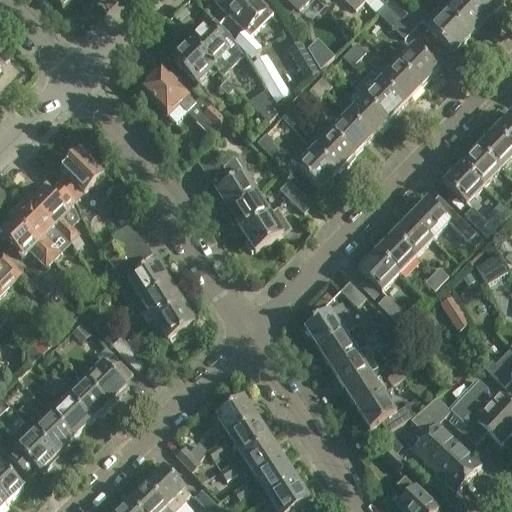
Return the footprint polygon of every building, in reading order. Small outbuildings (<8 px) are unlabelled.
[(63,12),(75,0),(34,0),(46,12),(55,3),(63,12)] [(220,0),(214,6),(246,35),(240,41),(236,46),(252,62),(262,51),(250,39),(252,36),(263,47),(272,38),(280,29),(269,19),(272,16),(254,0),(220,0)] [(366,5),(361,0),(360,0),(344,0),(358,14),(366,5)] [(405,43),(414,35),(377,0),(361,0),(366,5),(405,43)] [(397,0),(377,0),(414,35),(421,27),(423,25),(414,16),(397,0)] [(462,0),(447,16),(472,40),(489,23),(464,0),(462,0)] [(464,0),(489,23),(505,7),(498,0),(464,0)] [(454,59),(472,40),(447,16),(440,9),(428,22),(418,12),(414,16),(423,25),(421,27),(454,59)] [(207,30),(190,47),(215,73),(224,82),(244,61),(231,40),(215,24),(209,31),(207,30)] [(307,54),(321,76),(335,61),(318,43),(307,54)] [(0,49),(0,57),(3,61),(12,52),(5,45),(0,49)] [(198,90),(215,73),(190,47),(173,64),(198,90)] [(308,83),(319,77),(300,47),(289,53),(308,83)] [(406,59),(399,67),(423,91),(440,74),(412,47),(403,57),(406,59)] [(367,58),(357,49),(351,55),(360,65),(367,58)] [(354,71),(360,65),(351,55),(344,61),(354,71)] [(269,57),(254,65),(278,106),(292,98),(269,57)] [(407,109),(423,91),(399,67),(382,85),(407,109)] [(212,110),(202,100),(194,107),(162,74),(142,94),(167,119),(179,108),(215,144),(218,132),(204,118),(212,110)] [(390,125),(407,109),(382,85),(373,76),(357,93),(366,102),(390,125)] [(332,92),(323,82),(316,89),(326,98),(332,92)] [(227,84),(220,91),(229,99),(236,93),(227,84)] [(320,105),(326,98),(316,89),(310,95),(320,105)] [(265,95),(248,106),(269,127),(280,116),(265,95)] [(373,143),(390,125),(366,102),(357,111),(355,108),(346,118),(373,143)] [(226,124),(212,110),(204,118),(218,132),(226,124)] [(298,125),(289,116),(282,123),(292,131),(298,125)] [(497,137),(511,151),(511,116),(502,126),(505,128),(497,137)] [(356,160),(373,143),(346,118),(338,126),(334,123),(326,131),(356,160)] [(310,149),(340,177),(346,171),(348,173),(358,163),(356,161),(356,160),(326,131),(310,149)] [(501,175),(511,163),(511,151),(497,137),(489,144),(486,141),(477,151),(501,175)] [(284,153),(267,138),(257,148),(274,163),(284,153)] [(197,165),(203,175),(220,160),(213,149),(197,165)] [(323,194),(326,196),(334,187),(332,185),(340,177),(310,149),(301,158),(307,163),(298,172),(322,195),(323,194)] [(485,192),(501,175),(477,151),(468,160),(471,163),(463,171),(485,192)] [(85,155),(83,157),(81,155),(61,175),(66,180),(57,189),(58,190),(75,207),(84,199),(85,199),(105,180),(90,164),(92,162),(85,155)] [(226,170),(220,160),(203,175),(210,185),(226,170)] [(226,170),(210,185),(217,195),(221,202),(219,203),(218,208),(225,219),(258,198),(235,162),(226,170)] [(485,192),(463,171),(456,178),(453,176),(443,186),(467,210),(485,192)] [(289,202),(298,193),(290,185),(281,194),(289,202)] [(30,206),(33,208),(55,231),(72,248),(72,247),(76,253),(84,247),(79,240),(72,232),(80,225),(73,209),(75,207),(58,190),(51,197),(47,194),(34,208),(31,205),(30,206)] [(315,209),(298,193),(289,202),(306,218),(315,209)] [(271,218),(258,198),(225,219),(232,230),(236,231),(239,229),(243,236),(271,218)] [(412,223),(434,245),(451,227),(426,203),(417,212),(420,215),(412,223)] [(30,206),(13,222),(54,265),(62,257),(72,248),(55,231),(33,208),(30,206)] [(473,212),(465,220),(481,235),(489,228),(473,212)] [(249,247),(247,248),(252,257),(255,255),(256,257),(285,239),(271,218),(243,236),(249,247)] [(12,224),(14,226),(1,240),(23,263),(30,256),(46,273),(54,265),(13,222),(12,224)] [(417,262),(434,245),(412,223),(404,231),(402,229),(392,238),(417,262)] [(470,247),(478,239),(462,223),(453,231),(470,247)] [(140,238),(133,227),(112,240),(119,251),(140,238)] [(126,262),(146,248),(140,238),(119,251),(126,262)] [(417,262),(392,238),(383,247),(386,250),(378,258),(400,279),(417,262)] [(146,248),(126,262),(127,264),(112,273),(119,283),(131,270),(133,273),(153,259),(146,248)] [(378,258),(371,266),(368,263),(358,273),(382,297),(400,279),(378,258)] [(488,290),(510,276),(499,258),(476,272),(488,290)] [(142,304),(170,286),(157,265),(137,278),(129,283),(142,304)] [(0,291),(13,279),(0,266),(0,291)] [(441,273),(433,280),(443,289),(450,282),(441,273)] [(31,286),(47,301),(56,292),(41,277),(31,286)] [(469,290),(476,285),(472,278),(464,282),(469,290)] [(443,289),(433,280),(426,288),(436,297),(443,289)] [(183,306),(170,286),(142,304),(148,314),(142,318),(149,328),(183,306)] [(358,313),(367,304),(350,287),(341,296),(358,313)] [(447,293),(437,300),(442,308),(441,308),(459,336),(470,329),(447,293)] [(387,301),(379,309),(395,325),(403,316),(387,301)] [(169,345),(170,345),(175,353),(189,344),(184,335),(197,327),(196,325),(198,324),(191,313),(189,314),(183,306),(149,328),(155,339),(162,334),(169,345)] [(315,327),(305,333),(302,335),(309,346),(312,344),(318,354),(346,337),(355,331),(340,309),(332,315),(331,314),(314,326),(315,327)] [(73,338),(80,345),(90,336),(82,328),(73,338)] [(375,335),(364,342),(369,350),(380,343),(375,335)] [(359,356),(346,337),(318,354),(331,374),(359,356)] [(114,348),(121,355),(130,346),(123,339),(114,348)] [(380,343),(369,350),(375,358),(386,351),(380,343)] [(121,355),(139,374),(148,365),(130,346),(121,355)] [(41,359),(31,349),(27,353),(27,365),(31,369),(41,359)] [(369,350),(359,356),(331,374),(344,394),(372,377),(380,372),(375,364),(375,358),(369,350)] [(505,392),(511,384),(511,353),(497,369),(493,365),(485,374),(505,392)] [(129,389),(126,386),(135,377),(114,356),(88,382),(111,407),(113,409),(122,400),(120,397),(129,389)] [(59,375),(52,382),(62,392),(69,385),(59,375)] [(401,375),(390,382),(396,391),(407,384),(401,375)] [(385,397),(372,377),(344,394),(358,415),(385,397)] [(62,392),(52,382),(46,388),(55,398),(62,392)] [(113,409),(111,407),(88,382),(70,400),(94,424),(101,417),(103,419),(113,409)] [(495,408),(489,402),(488,394),(479,385),(451,415),(452,416),(481,444),(487,438),(501,451),(511,439),(511,410),(502,401),(495,408)] [(371,436),(383,428),(389,438),(413,423),(406,412),(398,417),(385,397),(358,415),(371,436)] [(53,416),(53,417),(76,441),(94,424),(70,400),(53,416)] [(218,420),(231,440),(259,422),(246,402),(218,420)] [(467,478),(472,482),(482,471),(439,430),(452,416),(451,415),(437,402),(411,425),(427,440),(461,472),(458,476),(464,482),(467,478)] [(24,409),(18,416),(28,425),(34,419),(24,409)] [(60,458),(76,441),(53,417),(36,433),(60,458)] [(272,442),(259,422),(231,440),(244,460),(272,442)] [(52,465),(60,458),(36,433),(28,425),(1,452),(30,482),(39,473),(41,476),(43,474),(45,476),(54,467),(52,465)] [(467,431),(462,436),(476,450),(481,444),(467,431)] [(397,440),(389,449),(397,457),(406,448),(401,444),(397,440)] [(458,497),(472,482),(467,478),(464,482),(458,476),(461,472),(427,440),(413,455),(458,497)] [(285,462),(272,442),(244,460),(257,481),(285,462)] [(219,448),(208,456),(215,465),(226,458),(219,448)] [(387,450),(379,459),(400,478),(408,470),(387,450)] [(1,452),(0,451),(0,500),(8,509),(26,491),(23,489),(30,482),(1,452)] [(186,451),(176,461),(193,477),(203,467),(186,451)] [(257,481),(270,501),(298,483),(285,462),(257,481)] [(232,468),(221,476),(228,486),(239,479),(232,468)] [(165,472),(148,489),(170,511),(183,511),(188,507),(187,506),(193,500),(165,472)] [(398,511),(437,511),(406,482),(397,492),(406,500),(396,510),(398,511)] [(299,511),(312,504),(298,483),(270,501),(277,511),(299,511)] [(170,511),(148,489),(131,506),(136,511),(170,511)] [(245,489),(234,496),(241,506),(252,499),(245,489)] [(195,503),(203,511),(219,511),(203,495),(195,503)] [(0,511),(4,511),(8,509),(0,500),(0,511)]
